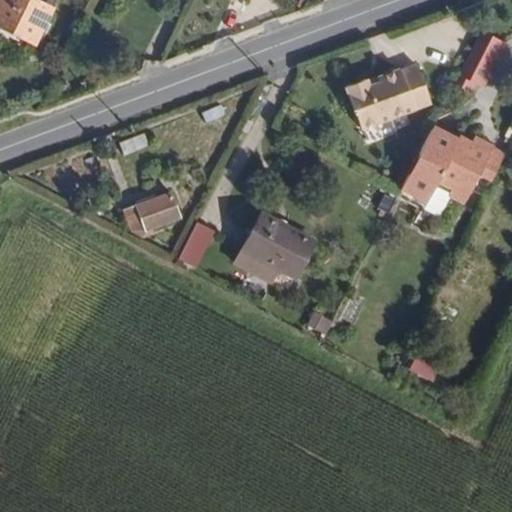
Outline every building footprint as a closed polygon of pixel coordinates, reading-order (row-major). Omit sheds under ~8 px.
[(0,0),(0,25),(29,40),(34,43),(55,0),(0,0)] [(29,40),(0,25),(0,37),(24,50),(29,40)] [(481,30),(454,83),(471,92),(476,83),(481,86),(504,41),(481,30)] [(345,86),(361,128),(431,102),(416,64),(400,70),(399,68),(377,77),(379,82),(368,86),(367,81),(366,78),(345,86)] [(367,81),(368,86),(379,82),(377,77),(367,81)] [(401,188),(426,202),(438,179),(453,187),(468,195),(478,175),(491,150),(492,148),(473,138),(468,147),(457,141),(431,128),(401,188)] [(473,138),(462,132),(457,141),(468,147),(473,138)] [(143,134),(118,143),(123,156),(147,147),(143,134)] [(490,181),(502,156),(491,150),(478,175),(490,181)] [(453,187),(450,194),(464,201),(468,195),(453,187)] [(151,228),(180,217),(171,192),(156,197),(158,203),(126,214),(131,229),(140,237),(152,232),(151,228)] [(156,197),(124,209),(126,214),(158,203),(156,197)] [(314,242),(261,213),(242,249),(278,268),(295,277),(314,242)] [(199,265),(216,227),(197,219),(181,257),(199,265)] [(242,249),(235,262),(271,281),(278,268),(242,249)] [(418,354),(410,369),(429,380),(438,365),(418,354)]
